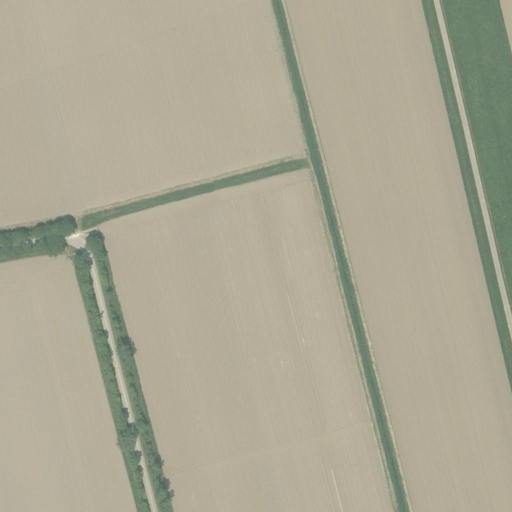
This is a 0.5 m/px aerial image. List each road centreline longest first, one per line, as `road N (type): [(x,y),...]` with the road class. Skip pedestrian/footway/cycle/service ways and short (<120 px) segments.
road 1 (track): [(154,511),(84,242),(63,234),(0,245)]
road 2 (track): [(511,344),(432,0)]
